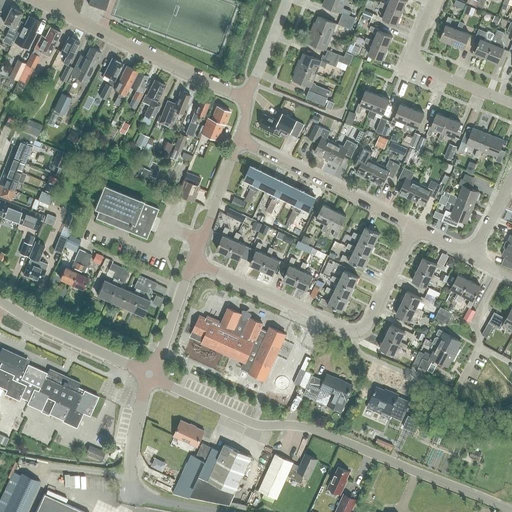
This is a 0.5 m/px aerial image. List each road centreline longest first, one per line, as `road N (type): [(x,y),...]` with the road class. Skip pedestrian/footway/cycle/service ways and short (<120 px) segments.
road 1 (unclassified): [(511,510),(323,433),(254,424),(149,376)]
road 2 (residential): [(192,261),(353,332),(369,322),(414,227)]
road 3 (residential): [(215,511),(129,496),(133,433),(149,376)]
road 4 (residential): [(245,99),(63,13)]
road 5 (residential): [(414,227),(238,140)]
road 6 (residential): [(511,104),(407,62),(432,0)]
road 7 (residential): [(149,376),(0,301)]
road 8 (residential): [(192,261),(238,140)]
road 9 (residential): [(149,376),(192,261)]
road 10 (residential): [(459,382),(478,349),(480,309),(500,272)]
